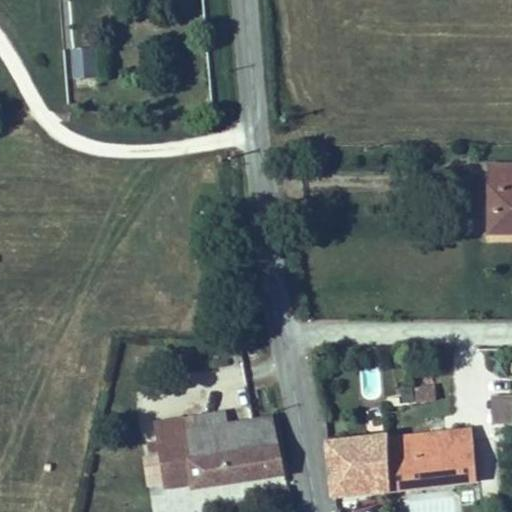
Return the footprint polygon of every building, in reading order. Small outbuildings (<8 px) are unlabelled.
[(491,231),(511,230),(511,163),(492,164),(491,231)] [(377,370),(362,372),(364,396),(379,394),(377,370)] [(437,386),(419,390),(422,404),(440,400),(437,386)] [(511,396),(492,397),(493,422),(511,421),(511,396)] [(169,484),(195,480),(196,485),(281,471),(286,470),(276,415),(270,416),(202,428),(199,415),(184,418),(158,423),(161,440),(147,443),(149,454),(163,451),(169,484)] [(466,431),(377,435),(383,485),(472,480),(466,431)] [(377,435),(376,432),(325,436),(333,488),(383,485),(377,435)] [(386,511),(384,495),(345,501),(346,511),(386,511)]
